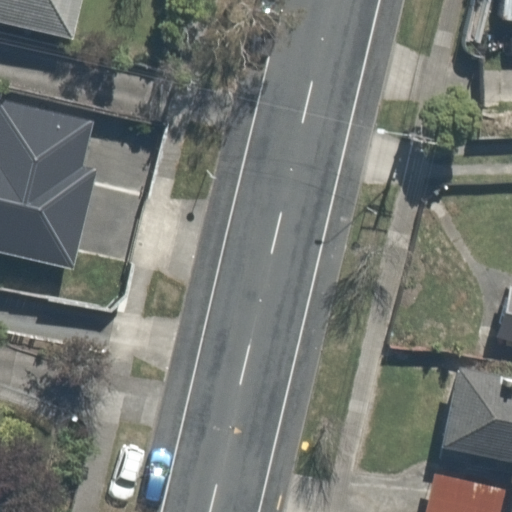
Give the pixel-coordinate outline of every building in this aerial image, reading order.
[(0,0),(0,19),(72,36),(80,0),(0,0)] [(0,253),(73,271),(98,169),(84,166),(95,119),(0,96),(0,253)] [(511,285),(510,285),(496,338),(511,341),(511,285)] [(511,511),(511,366),(462,354),(439,449),(511,465),(511,508),(511,511)] [(500,511),(506,490),(433,474),(424,511),(500,511)]
